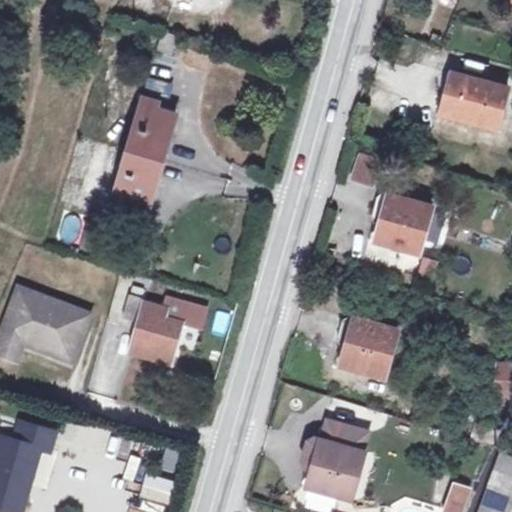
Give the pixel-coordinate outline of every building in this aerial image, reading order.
[(408,23),(404,32),(413,35),(416,26),(408,23)] [(173,55),(179,36),(164,32),(159,50),(173,55)] [(498,129),(509,88),(453,73),(442,113),(498,129)] [(145,101),(130,152),(163,161),(176,117),(157,112),(159,105),(145,101)] [(150,206),(163,161),(130,152),(115,204),(129,207),(131,201),(150,206)] [(382,162),(359,155),(351,177),(374,185),(382,162)] [(433,206),(391,195),(384,193),(378,196),(373,215),(376,222),(382,223),(377,242),(419,254),(433,206)] [(133,353),(171,364),(183,323),(165,318),(167,310),(148,304),(149,300),(146,299),(148,291),(136,287),(134,296),(131,295),(124,318),(137,321),(135,328),(140,329),(133,353)] [(89,316),(22,291),(22,290),(0,345),(0,351),(2,352),(16,358),(23,340),(72,359),(89,316)] [(398,330),(356,319),(350,317),(344,320),(339,339),(342,345),(348,347),(343,366),(385,378),(398,330)] [(183,326),(179,346),(196,350),(200,330),(183,326)] [(496,412),(509,414),(511,406),(511,398),(511,395),(511,365),(499,365),(498,396),(496,396),(496,412)] [(365,397),(368,388),(356,385),(353,394),(365,397)] [(328,421),(322,440),(365,452),(370,433),(328,421)] [(4,436),(0,447),(0,508),(10,511),(21,511),(42,450),(52,453),(58,435),(23,424),(17,441),(4,436)] [(495,448),(502,432),(477,425),(472,441),(495,448)] [(351,500),(365,452),(322,440),(316,438),(310,442),(305,461),(308,467),(314,468),(309,487),(311,488),(336,495),(351,500)] [(479,511),(509,511),(511,504),(511,456),(501,453),(479,511)] [(462,511),(471,490),(455,485),(444,511),(462,511)] [(331,511),(336,495),(311,488),(307,504),(331,511)]
